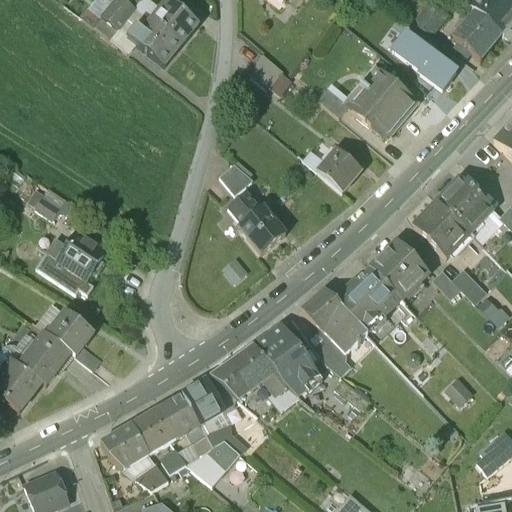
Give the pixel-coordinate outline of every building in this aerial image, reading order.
[(100,23),(118,2),(115,0),(98,0),(80,22),(93,32),(100,23)] [(142,4),(137,0),(119,0),(118,2),(133,14),(142,4)] [(475,0),(466,12),(473,17),(500,41),(501,41),(502,42),(508,35),(511,34),(511,3),(507,0),(475,0)] [(133,14),(149,27),(155,20),(151,16),(156,11),(144,1),(133,14)] [(133,14),(118,2),(100,23),(116,35),(125,24),(133,14)] [(447,19),(429,5),(412,29),(413,31),(429,43),(447,19)] [(177,14),(166,6),(164,9),(160,6),(156,11),(151,16),(155,20),(149,27),(179,52),(197,30),(184,20),(187,17),(179,11),(177,14)] [(500,41),(473,17),(451,43),(456,47),(471,59),(479,66),(500,41)] [(100,23),(93,32),(108,44),(116,35),(100,23)] [(135,32),(125,24),(116,35),(108,44),(128,60),(135,51),(126,43),(135,32)] [(179,52),(149,27),(140,37),(135,32),(126,43),(162,73),(179,52)] [(429,43),(413,31),(406,40),(431,59),(438,49),(429,43)] [(455,77),(431,59),(406,40),(404,39),(390,58),(441,97),(455,77)] [(451,53),(466,65),(471,59),(456,47),(451,53)] [(281,76),(262,60),(254,70),(257,73),(250,82),(266,95),(281,76)] [(366,93),(358,86),(356,89),(358,91),(344,108),(342,110),(346,113),(371,134),(372,133),(386,144),(416,109),(383,81),(369,98),(365,94),(366,93)] [(344,108),(326,93),(316,105),(338,123),(346,113),(342,110),(344,108)] [(511,125),(499,139),(511,151),(511,125)] [(511,151),(499,139),(492,147),(511,165),(511,151)] [(359,175),(333,153),(312,175),(338,197),(359,175)] [(252,186),(233,171),(218,183),(233,202),(252,186)] [(491,214),(460,182),(436,206),(468,238),(491,214)] [(258,215),(245,199),(226,215),(239,231),(236,233),(259,261),(284,240),(261,213),(258,215)] [(59,215),(42,203),(34,214),(52,226),(59,215)] [(468,238),(436,206),(412,230),(444,263),(468,238)] [(511,213),(509,212),(498,224),(511,237),(511,213)] [(75,238),(56,266),(86,286),(92,278),(96,281),(103,270),(99,267),(105,258),(99,254),(102,249),(85,238),(82,243),(75,238)] [(428,278),(397,246),(369,274),(371,276),(399,304),(400,305),(428,278)] [(235,263),(224,272),(235,286),(246,277),(235,263)] [(399,304),(371,276),(357,289),(354,286),(344,295),(347,298),(335,309),(364,338),(399,304)] [(465,276),(453,288),(460,294),(472,307),(473,308),(485,297),(465,276)] [(453,288),(443,277),(433,287),(443,297),(450,304),(460,294),(453,288)] [(450,304),(443,297),(434,305),(453,325),(472,307),(460,294),(450,304)] [(335,309),(322,295),(301,315),(323,339),(324,338),(344,358),(365,339),(335,309)] [(485,297),(473,308),(493,329),(505,317),(485,297)] [(92,337),(64,316),(45,339),(70,359),(74,361),(81,352),(92,337)] [(317,381),(280,331),(253,351),(272,377),(282,390),(286,393),(297,402),(317,381)] [(45,339),(42,337),(35,346),(32,344),(22,357),(24,360),(17,370),(40,388),(45,391),(70,359),(45,339)] [(344,358),(340,362),(350,372),(376,350),(365,339),(344,358)] [(329,350),(318,361),(325,371),(340,383),(350,372),(340,362),(329,350)] [(253,351),(210,383),(236,404),(263,384),(272,377),(253,351)] [(99,365),(81,352),(74,361),(91,375),(99,365)] [(17,370),(11,366),(0,380),(0,402),(18,416),(40,388),(17,370)] [(272,377),(263,384),(266,388),(265,390),(272,400),(274,403),(286,393),(282,390),(272,377)] [(368,407),(341,384),(333,394),(360,416),(368,407)] [(205,387),(181,400),(199,431),(222,417),(217,407),(205,387)] [(286,393),(274,403),(272,400),(268,403),(279,417),(298,403),(297,402),(286,393)] [(181,400),(152,417),(170,446),(199,431),(181,400)] [(225,402),(217,407),(222,417),(231,412),(225,402)] [(170,446),(152,417),(129,430),(147,459),(170,446)] [(147,459),(129,430),(100,447),(109,462),(123,473),(147,459)] [(218,435),(206,443),(213,454),(224,448),(221,440),(218,435)] [(511,447),(504,438),(494,447),(497,451),(476,469),(486,481),(511,460),(511,447)] [(213,454),(206,443),(194,450),(201,462),(203,460),(207,458),(213,454)] [(240,461),(224,448),(213,454),(207,458),(210,461),(218,468),(226,476),(240,461)] [(176,456),(160,465),(169,480),(173,477),(178,475),(185,470),(176,456)] [(218,468),(202,484),(211,492),(226,476),(218,468)] [(185,470),(178,475),(180,479),(189,474),(185,470)] [(157,472),(137,485),(150,496),(167,486),(157,472)] [(56,477),(23,491),(32,511),(55,511),(68,507),(56,477)] [(0,510),(12,505),(3,485),(0,486),(0,510)]
